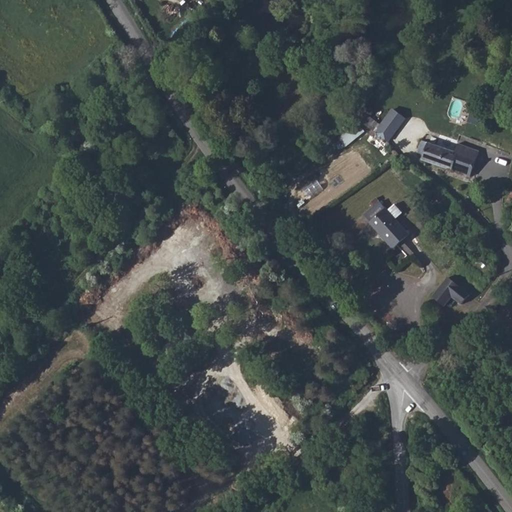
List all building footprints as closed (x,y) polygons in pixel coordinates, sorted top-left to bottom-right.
[(405,119),(393,110),(381,125),(376,133),(388,142),(405,119)] [(381,125),(365,114),(360,121),(376,133),(381,125)] [(338,136),(346,146),(365,131),(357,121),(338,136)] [(455,152),(422,140),(419,149),(425,151),(422,160),(471,177),(477,159),(465,155),(468,147),(458,144),(455,152)] [(480,151),(468,147),(465,155),(477,159),(480,151)] [(302,186),(309,197),(323,188),(316,176),(302,186)] [(386,210),(380,203),(366,215),(372,222),(386,210)] [(403,213),(395,204),(387,211),(396,220),(403,213)] [(372,222),(371,223),(394,248),(391,250),(395,254),(389,259),(396,267),(408,256),(398,245),(402,241),(409,235),(396,220),(387,211),(386,210),(372,222)] [(414,255),(402,241),(398,245),(408,256),(414,255)] [(500,260),(488,250),(479,261),(490,271),(491,269),(493,271),(494,271),(497,271),(499,270),(500,268),(500,265),(498,263),(497,262),(500,260)] [(485,276),(490,271),(479,261),(474,266),(485,276)] [(470,295),(449,277),(441,287),(452,297),(462,305),(470,295)] [(452,297),(441,287),(433,297),(444,306),(452,297)]
